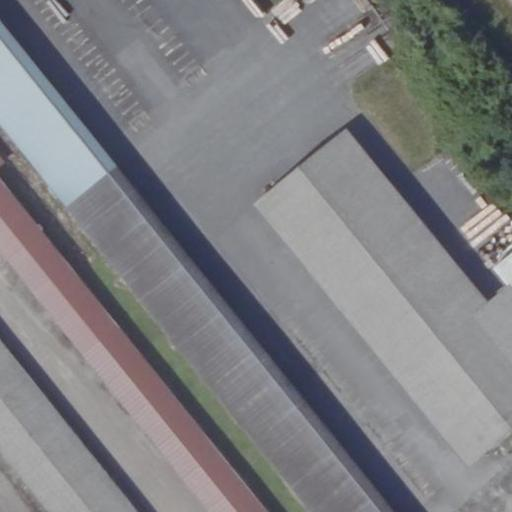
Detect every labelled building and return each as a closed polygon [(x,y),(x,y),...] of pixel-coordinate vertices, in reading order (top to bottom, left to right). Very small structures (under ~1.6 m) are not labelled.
[(112,183),(0,42),(0,133),(66,218),(112,183)] [(215,151),(273,96),(263,86),(206,141),(215,151)] [(272,206),(476,463),(511,434),(511,299),(429,195),(371,126),(272,206)] [(0,262),(194,511),(248,511),(0,194),(0,262)] [(487,261),(511,245),(511,220),(506,224),(498,211),(480,222),(492,242),(480,249),(487,261)] [(125,511),(0,351),(0,467),(35,511),(125,511)]
